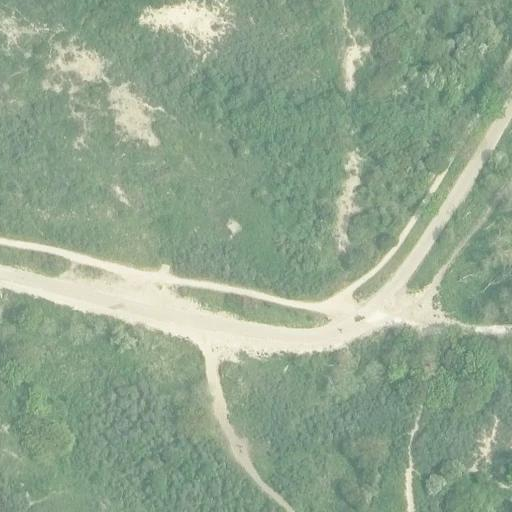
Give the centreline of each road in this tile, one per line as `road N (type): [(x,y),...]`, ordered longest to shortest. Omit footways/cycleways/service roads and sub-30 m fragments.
road 1 (unknown): [(287,511),(231,443),(209,337),(294,345),(371,334),(430,296),(511,189)]
road 2 (unknown): [(209,337),(0,285)]
